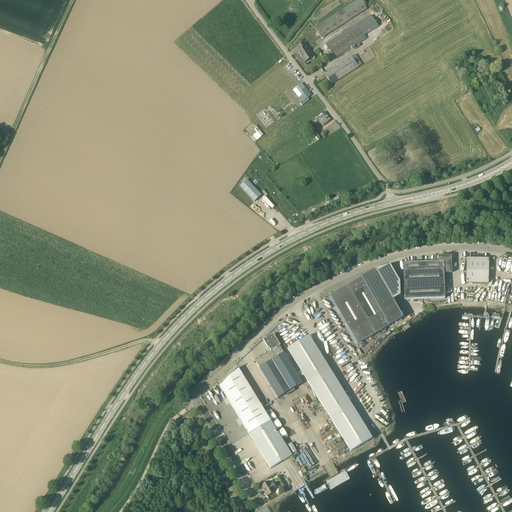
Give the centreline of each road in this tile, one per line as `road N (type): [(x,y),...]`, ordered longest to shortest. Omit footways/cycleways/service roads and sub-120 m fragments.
road 1 (secondary): [(48,511),(141,367),(200,301),(288,240),(392,202)]
road 2 (unclassified): [(194,403),(201,383),(316,287),(425,249),(511,252)]
road 3 (unknown): [(293,301),(352,401),(373,408),(371,389),(316,287)]
road 4 (unclassified): [(388,191),(248,0)]
road 5 (track): [(0,156),(71,0)]
road 6 (track): [(0,361),(51,365),(141,340),(161,342)]
road 7 (secondary): [(392,202),(511,162)]
road 8 (unclassified): [(194,403),(258,511)]
road 9 (track): [(110,511),(165,414),(177,415)]
